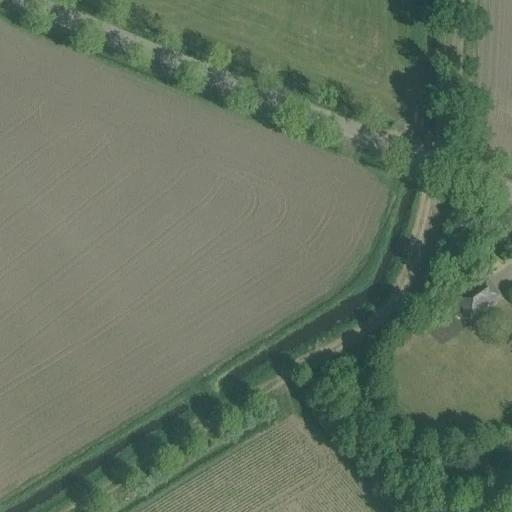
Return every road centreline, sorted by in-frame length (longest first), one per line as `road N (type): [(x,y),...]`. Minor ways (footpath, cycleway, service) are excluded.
road 1 (unclassified): [(511,193),(29,0)]
road 2 (track): [(442,166),(454,141),(462,0)]
